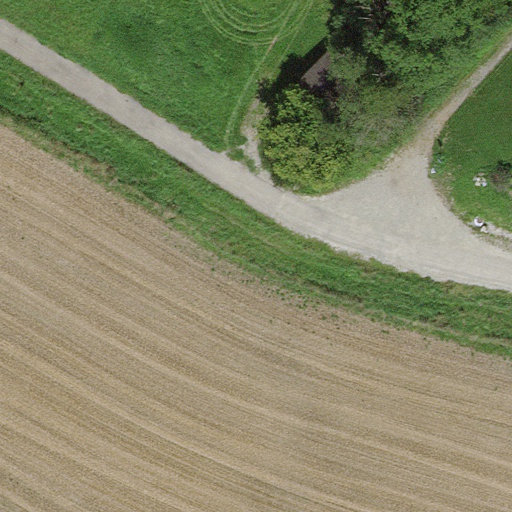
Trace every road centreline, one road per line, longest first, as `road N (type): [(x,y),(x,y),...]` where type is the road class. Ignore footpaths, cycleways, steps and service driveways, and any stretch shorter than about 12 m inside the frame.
road 1 (track): [(0,33),(247,186),(378,242),(511,275)]
road 2 (track): [(378,242),(450,136),(511,69)]
road 3 (track): [(247,186),(253,136),(314,0)]
